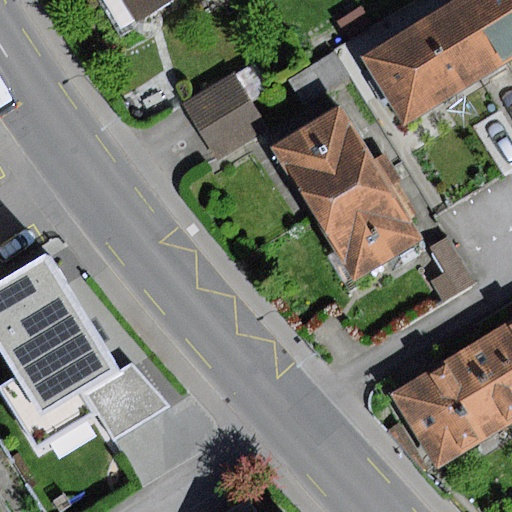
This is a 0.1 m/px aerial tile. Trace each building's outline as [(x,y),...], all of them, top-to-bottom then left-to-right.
[(124,0),(137,22),(174,0),(124,0)] [(454,0),(361,55),(403,126),(509,63),(470,0),(454,0)] [(511,0),(470,0),(509,63),(511,60),(511,0)] [(361,7),(338,23),(349,38),(372,23),(361,7)] [(334,52),(290,79),(305,104),(349,77),(334,52)] [(200,131),(252,100),(234,71),(183,102),(200,131)] [(252,100),(200,131),(218,159),(269,128),(252,100)] [(314,214),(380,175),(339,107),(274,146),(314,214)] [(314,214),(354,280),(419,241),(380,175),(314,214)] [(444,273),(461,262),(446,238),(428,249),(444,273)] [(84,392),(117,372),(48,258),(0,286),(0,349),(41,418),(84,392)] [(444,273),(431,281),(445,303),(475,284),(461,262),(444,273)] [(511,320),(487,335),(511,376),(511,320)] [(511,426),(511,376),(487,335),(392,392),(439,470),(511,426)] [(117,372),(84,392),(115,441),(169,407),(133,364),(117,372)]
